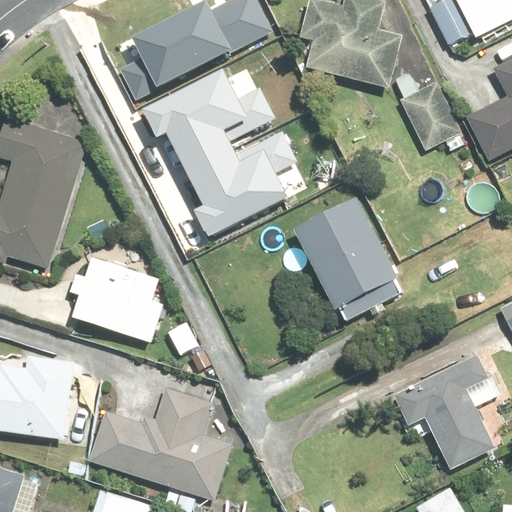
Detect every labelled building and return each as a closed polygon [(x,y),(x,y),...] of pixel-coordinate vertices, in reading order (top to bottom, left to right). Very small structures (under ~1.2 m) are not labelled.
[(213,1),(138,40),(147,56),(122,69),(139,102),(277,30),(260,0),(237,0),(218,10),(213,1)] [(316,46),(311,71),(394,90),(407,39),(386,34),(392,6),(366,0),(349,0),(347,7),(317,0),(314,0),(305,44),(316,46)] [(511,0),(460,0),(480,41),(511,25),(511,0)] [(449,3),(432,11),(452,49),(468,41),(449,3)] [(511,98),(469,122),(501,182),(511,176),(511,165),(508,159),(511,156),(511,64),(498,72),(511,97),(511,98)] [(232,68),(148,108),(163,139),(175,133),(191,166),(237,144),(233,136),(279,114),(265,85),(245,95),(232,68)] [(404,103),(431,155),(448,146),(453,155),(473,144),(442,84),(404,103)] [(3,211),(0,209),(0,264),(10,268),(13,260),(51,272),(90,146),(11,121),(0,157),(0,159),(18,165),(3,211)] [(197,209),(211,238),(294,198),(281,171),(301,162),(287,132),(241,153),(237,144),(191,166),(209,203),(197,209)] [(438,180),(418,189),(428,209),(447,200),(438,180)] [(493,183),(474,193),(485,214),(504,204),(493,183)] [(322,222),(299,233),(340,314),(346,311),(353,325),(408,297),(401,283),(404,282),(363,201),(338,213),(336,208),(320,217),(322,222)] [(109,217),(86,230),(97,249),(120,237),(109,217)] [(81,275),(75,295),(85,297),(77,323),(157,347),(168,309),(155,305),(163,281),(99,262),(93,279),(81,275)] [(187,352),(204,364),(213,358),(186,313),(176,319),(184,332),(177,336),(187,352)] [(0,354),(0,432),(73,443),(83,365),(0,354)] [(407,415),(400,419),(409,437),(416,434),(418,439),(434,431),(455,474),(501,452),(481,409),(504,398),(485,357),(399,398),(407,415)] [(219,407),(168,391),(158,423),(146,419),(144,425),(107,413),(91,463),(219,503),(237,447),(209,439),(219,407)] [(0,511),(34,511),(44,484),(0,469),(0,511)] [(466,511),(454,490),(420,511),(466,511)] [(154,511),(156,509),(103,492),(96,511),(154,511)] [(205,511),(208,504),(172,494),(168,509),(177,511),(205,511)]
